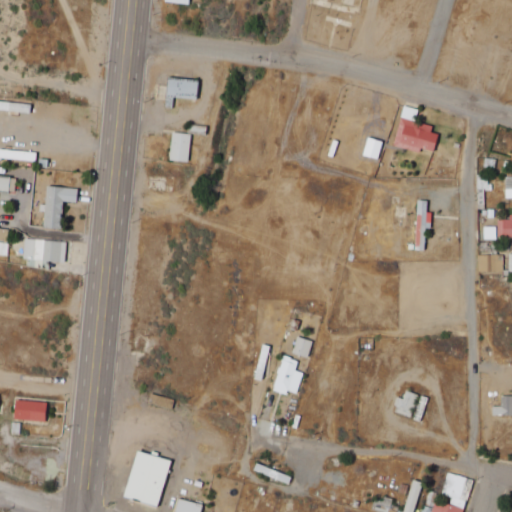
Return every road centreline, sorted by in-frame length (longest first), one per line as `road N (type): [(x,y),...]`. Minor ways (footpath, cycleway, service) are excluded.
road 1 (primary): [(129,0),(77,511)]
road 2 (residential): [(511,118),(291,55),(126,36)]
road 3 (residential): [(471,468),(465,164),(476,107)]
